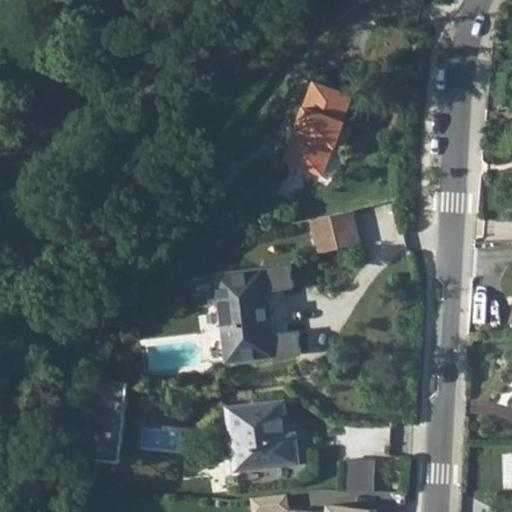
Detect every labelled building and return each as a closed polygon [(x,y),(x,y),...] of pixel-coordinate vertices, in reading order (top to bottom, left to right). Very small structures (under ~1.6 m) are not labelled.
[(316,90),(290,169),(328,182),(338,151),(341,152),(349,128),(346,127),(354,102),(316,90)] [(353,219),(311,230),(318,258),(361,248),(353,219)] [(290,271),(216,280),(226,369),(301,361),(298,338),(274,340),(269,296),(293,294),(290,271)] [(9,280),(9,286),(16,287),(13,322),(29,323),(29,330),(49,332),(50,324),(42,324),(45,290),(27,288),(27,282),(9,280)] [(129,388),(99,384),(90,464),(120,468),(129,388)] [(284,408),(230,414),(236,475),(298,468),(296,440),(288,441),(284,408)] [(374,468),(348,468),(347,496),(372,497),(374,468)]
